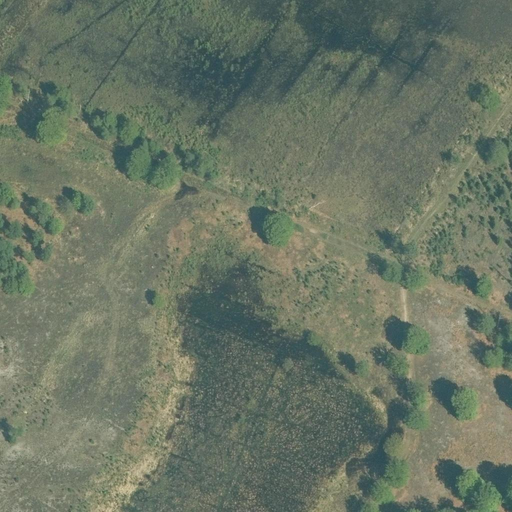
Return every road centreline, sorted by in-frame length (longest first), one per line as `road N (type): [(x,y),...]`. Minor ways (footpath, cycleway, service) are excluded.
road 1 (track): [(511,312),(0,100)]
road 2 (track): [(511,101),(400,264),(410,423),(398,464),(367,511)]
